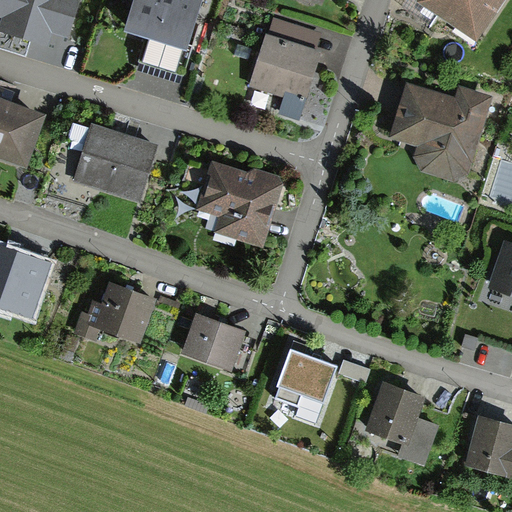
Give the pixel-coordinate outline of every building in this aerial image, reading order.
[(53,33),(70,38),(81,0),(0,0),(0,18),(1,19),(0,23),(0,31),(49,46),(53,33)] [(134,0),(125,30),(146,36),(138,61),(183,75),(193,45),(188,44),(201,0),(134,0)] [(419,0),(418,2),(477,41),(504,0),(419,0)] [(275,18),(269,33),(316,51),(322,35),(275,18)] [(283,100),(279,111),(297,118),(320,52),(316,51),(269,33),(267,32),(247,87),(283,100)] [(455,95),(405,81),(388,138),(416,146),(414,154),(422,172),(455,181),(469,171),(491,96),(457,86),(455,95)] [(0,163),(23,172),(45,115),(0,97),(0,163)] [(73,182),(139,204),(159,145),(92,123),(73,182)] [(249,172),(213,162),(198,211),(217,217),(212,234),(264,249),(283,187),(279,176),(255,169),(249,172)] [(0,309),(36,322),(58,260),(0,240),(0,309)] [(511,295),(511,243),(504,241),(489,288),(511,295)] [(141,345),(157,299),(107,282),(100,302),(93,299),(88,313),(82,310),(73,334),(97,342),(100,331),(141,345)] [(246,331),(195,313),(181,354),(232,371),(246,331)] [(511,373),(511,348),(493,345),(488,369),(511,373)] [(337,366),(290,350),(278,385),(281,386),(277,398),(320,413),(337,366)] [(371,369),(345,360),(340,373),(366,382),(371,369)] [(426,396),(387,382),(368,432),(403,444),(398,458),(424,467),(439,425),(418,418),(426,396)] [(511,424),(481,416),(467,467),(511,479),(511,424)]
